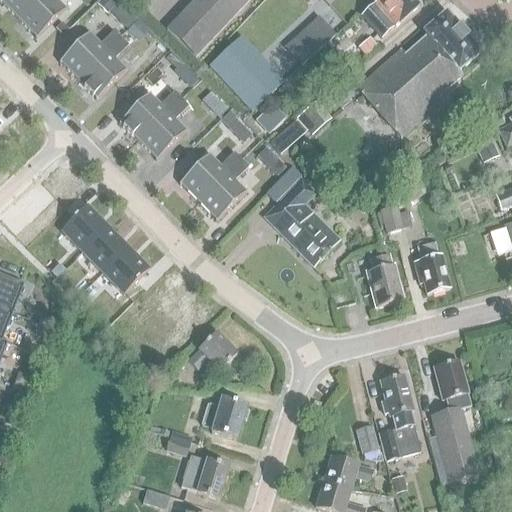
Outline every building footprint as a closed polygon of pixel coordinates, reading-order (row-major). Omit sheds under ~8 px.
[(0,5),(17,22),(39,0),(1,0),(0,1),(0,5)] [(39,0),(17,22),(34,40),(34,41),(35,42),(66,11),(65,10),(65,11),(54,0),(39,0)] [(111,0),(102,0),(99,4),(108,13),(117,5),(111,0)] [(196,0),(166,31),(166,32),(195,59),(250,0),(196,0)] [(376,4),(360,18),(381,41),(397,27),(418,8),(410,0),(379,0),(376,4)] [(128,13),(118,23),(126,32),(136,22),(128,13)] [(401,54),(357,93),(399,140),(443,101),(440,98),(462,79),(459,75),(482,55),(445,14),(422,34),(426,39),(404,58),(401,54)] [(317,20),(285,49),(301,67),(334,38),(317,20)] [(137,23),(127,33),(136,43),(146,32),(137,23)] [(61,25),(55,31),(62,37),(67,32),(61,25)] [(77,83),(120,41),(113,33),(99,46),(89,36),(90,35),(89,34),(57,65),(59,66),(77,83)] [(240,38),(207,68),(251,115),(283,85),(240,38)] [(120,41),(77,83),(94,101),(94,102),(95,103),(126,72),(125,71),(124,72),(114,61),(128,48),(120,41)] [(375,48),(369,41),(358,50),(365,57),(375,48)] [(171,54),(165,60),(176,71),(181,66),(171,54)] [(180,102),(173,94),(159,107),(149,97),(150,96),(149,95),(117,126),(119,127),(119,126),(137,144),(180,102)] [(188,109),(180,102),(137,144),(154,162),(154,163),(155,164),(186,133),(185,132),(184,133),(174,122),(188,109)] [(209,113),(218,121),(227,111),(219,103),(209,113)] [(271,108),(255,123),(268,137),(284,121),(271,108)] [(296,122),(311,139),(316,134),(302,116),(296,122)] [(493,132),(504,126),(498,117),(488,123),(493,132)] [(511,126),(497,134),(506,153),(511,149),(511,119),(509,121),(511,126)] [(234,120),(225,129),(233,136),(241,127),(234,120)] [(498,160),(489,142),(474,149),(482,167),(498,160)] [(197,205),(240,163),(233,155),(219,168),(209,158),(210,157),(209,156),(177,187),(179,188),(179,187),(197,205)] [(267,170),(276,179),(285,171),(276,162),(267,170)] [(214,224),(215,225),(246,194),(245,193),(244,194),(234,183),(247,170),(240,163),(197,205),(214,223),(214,224)] [(418,184),(391,200),(398,212),(426,196),(418,184)] [(511,191),(494,198),(500,214),(511,209),(511,191)] [(290,196),(265,221),(313,269),(338,244),(290,196)] [(69,224),(60,234),(80,255),(107,229),(86,208),(69,224)] [(395,209),(379,214),(385,237),(402,232),(395,209)] [(511,225),(503,228),(509,249),(511,248),(511,225)] [(107,229),(80,255),(101,276),(128,251),(107,229)] [(36,265),(46,255),(35,243),(24,254),(36,265)] [(420,264),(413,266),(419,288),(423,287),(426,298),(449,292),(441,259),(438,259),(434,246),(416,250),(420,264)] [(128,251),(101,276),(122,298),(149,272),(128,251)] [(371,273),(365,275),(375,312),(403,305),(393,268),(391,268),(388,257),(368,263),(371,273)] [(58,267),(50,275),(55,281),(64,272),(58,267)] [(0,311),(11,316),(23,287),(0,277),(0,311)] [(98,290),(84,298),(94,314),(107,306),(98,290)] [(187,315),(163,291),(143,311),(144,311),(133,322),(144,333),(154,322),(167,335),(187,315)] [(75,292),(66,300),(72,306),(80,297),(75,292)] [(0,344),(0,343),(11,316),(0,311),(0,344)] [(37,326),(48,330),(50,323),(39,319),(37,326)] [(45,337),(48,330),(37,326),(34,333),(45,337)] [(216,333),(189,361),(199,371),(208,362),(219,374),(238,355),(216,333)] [(448,415),(430,419),(448,487),(478,479),(460,413),(470,410),(467,397),(458,365),(433,371),(441,404),(445,403),(448,415)] [(14,383),(25,387),(28,380),(17,375),(14,383)] [(392,420),(395,433),(378,438),(385,465),(419,456),(409,415),(412,414),(403,379),(379,385),(384,405),(380,405),(384,418),(388,417),(389,421),(392,420)] [(22,394),(25,387),(14,383),(12,390),(22,394)] [(246,436),(242,435),(249,415),(241,412),(246,397),(224,390),(205,393),(192,433),(206,438),(206,439),(237,449),(239,446),(243,447),(246,436)] [(379,453),(376,427),(358,430),(361,455),(379,453)] [(183,467),(176,491),(221,505),(231,471),(206,463),(209,453),(178,444),(172,463),(183,467)] [(372,472),(326,459),(319,484),(364,497),(372,472)] [(406,494),(402,479),(391,482),(395,497),(406,494)] [(359,511),(364,497),(319,484),(311,508),(323,511),(359,511)] [(146,493),(141,506),(160,511),(164,511),(169,500),(146,493)] [(394,511),(396,506),(375,502),(373,511),(394,511)]
